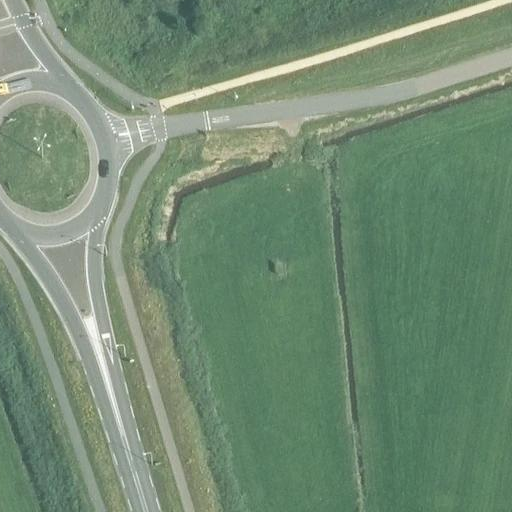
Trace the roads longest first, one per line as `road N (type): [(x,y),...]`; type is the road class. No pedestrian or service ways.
road 1 (unclassified): [(160,129),(378,97),(511,55)]
road 2 (primary): [(5,221),(56,288),(130,462)]
road 3 (primary): [(130,462),(93,275),(99,211)]
